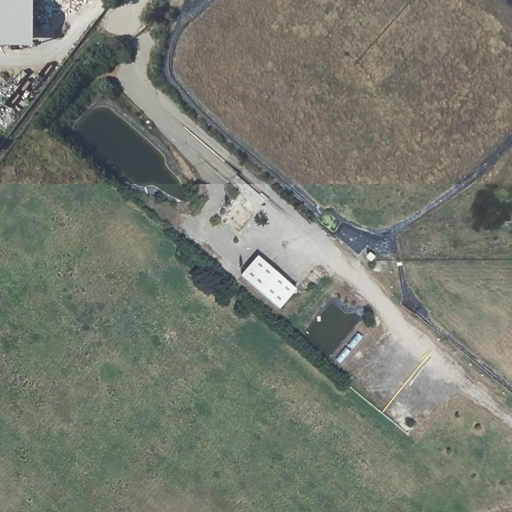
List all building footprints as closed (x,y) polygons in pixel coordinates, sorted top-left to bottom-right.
[(37,0),(0,0),(0,46),(37,47),(37,0)] [(258,212),(240,196),(221,218),(238,234),(258,212)] [(334,235),(356,255),(367,243),(345,223),(334,235)] [(258,257),(242,276),(283,309),(298,291),(258,257)] [(299,283),(308,292),(324,277),(314,268),(299,283)] [(354,349),(363,336),(357,332),(348,345),(354,349)] [(335,360),(340,364),(350,351),(345,347),(335,360)]
